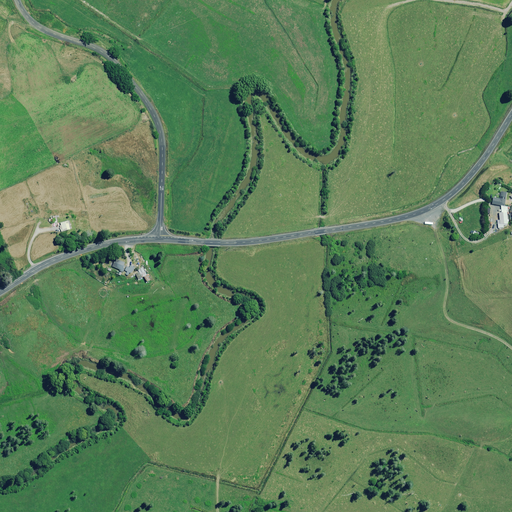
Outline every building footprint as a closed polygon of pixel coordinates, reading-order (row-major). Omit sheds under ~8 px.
[(493,197),(492,204),(501,205),(502,213),(499,213),(500,220),(497,220),(498,228),(504,228),(504,225),(507,225),(507,223),(508,223),(507,212),(508,212),(508,206),(505,206),(507,192),(501,191),(500,198),(493,197)] [(70,229),(68,221),(60,223),(61,225),(60,225),(60,227),(59,228),(60,230),(61,229),(61,231),(70,229)] [(115,258),(112,266),(121,270),(120,271),(122,272),(125,266),(124,266),(125,262),(115,258)] [(127,271),(126,274),(128,275),(129,272),(132,273),(134,267),(131,265),(130,267),(127,266),(125,270),(127,271)] [(144,276),(147,281),(150,280),(143,267),(138,270),(139,272),(135,274),(138,279),(144,276)]
